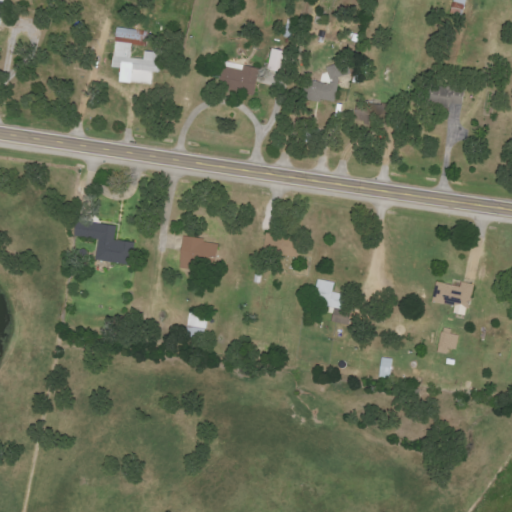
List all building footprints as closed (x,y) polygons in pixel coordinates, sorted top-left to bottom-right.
[(119,81),(152,84),(153,72),(159,73),(160,53),(144,52),(144,59),(131,58),(132,45),(146,46),(148,31),(116,28),(112,68),(120,69),(119,81)] [(284,73),(289,53),(271,49),(267,69),(284,73)] [(260,69),(224,61),(218,86),(254,95),(260,69)] [(334,104),(341,68),(330,66),(327,84),(305,80),(302,97),(334,104)] [(98,240),(95,260),(128,265),(131,243),(115,240),(117,226),(76,220),(73,237),(98,240)] [(269,254),(296,257),(298,237),(271,235),(269,254)] [(178,265),(212,272),(218,244),(184,237),(178,265)] [(345,295),(333,293),(334,282),(316,280),(313,305),(344,308),(345,295)] [(460,287),(436,283),(433,302),(455,306),(453,314),(467,316),(473,285),(461,283),(460,287)] [(207,312),(188,311),(187,337),(206,338),(207,312)] [(448,348),(456,350),(460,333),(442,330),(437,353),(447,355),(448,348)] [(379,377),(389,379),(392,359),(382,358),(379,377)]
